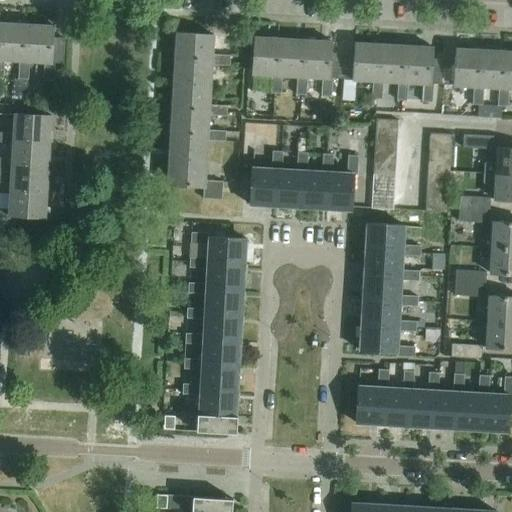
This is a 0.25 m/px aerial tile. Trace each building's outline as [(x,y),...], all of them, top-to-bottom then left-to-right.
[(2,23),(0,54),(0,61),(5,62),(19,63),(18,79),(29,80),(30,64),(26,63),(28,25),(2,23)] [(28,25),(26,63),(30,64),(45,64),(44,81),(54,81),(55,63),(64,63),(65,38),(53,38),(53,26),(28,25)] [(213,61),(213,65),(230,66),(230,56),(213,55),(214,35),(176,33),(175,58),(213,61)] [(256,37),(253,74),(274,75),(273,92),(283,93),(284,76),(280,75),(282,39),(256,37)] [(282,39),(280,75),(284,76),(299,77),(298,93),(308,94),(309,77),(305,77),(307,40),(286,39),(282,39)] [(307,40),(305,77),(309,77),(323,78),(322,95),(333,95),(334,78),(342,79),(344,54),(336,54),(332,53),(333,42),(311,40),(307,40)] [(344,54),(342,79),(349,79),(359,80),(375,81),(374,98),(384,98),(385,81),(381,81),(383,44),(361,43),(356,43),(355,55),(344,54)] [(383,44),(381,81),(385,81),(399,82),(398,99),(408,100),(409,83),(405,82),(407,46),(387,45),(383,44)] [(407,46),(405,82),(409,83),(425,83),(424,101),(434,101),(435,84),(443,84),(444,60),(436,59),(433,59),(434,47),(411,46),(407,46)] [(444,60),(443,84),(460,85),(475,86),(474,104),(485,104),(486,87),(482,87),(484,50),(462,49),(456,49),(456,60),(444,60)] [(484,50),(482,87),(486,87),(500,88),(499,105),(510,105),(511,88),(507,88),(509,52),(488,50),(484,50)] [(175,58),(173,84),(211,86),(211,90),(228,91),(229,81),(212,80),(213,65),(213,61),(175,58)] [(211,86),(173,84),(172,109),(210,111),(210,116),(227,117),(227,106),(210,105),(211,90),(211,86)] [(172,109),(171,135),(209,137),(209,141),(225,141),(226,132),(209,131),(210,116),(210,111),(172,109)] [(0,143),(13,144),(13,140),(50,142),(51,116),(15,114),(14,134),(0,133),(0,143)] [(376,132),(399,134),(399,120),(376,119),(376,132)] [(376,132),(375,143),(398,144),(399,134),(376,132)] [(432,132),(431,146),(454,147),(454,133),(432,132)] [(495,135),(465,134),(465,147),(494,148),(495,135)] [(171,135),(169,160),(207,162),(209,141),(209,137),(171,135)] [(12,165),(49,167),(50,142),(13,140),(13,144),(12,159),(0,158),(0,168),(12,169),(12,165)] [(375,143),(375,154),(398,155),(398,144),(375,143)] [(454,147),(431,146),(430,157),(453,158),(454,147)] [(485,173),(511,174),(511,148),(499,147),(498,163),(485,163),(485,173)] [(278,169),(284,170),(285,152),(275,152),(274,169),(253,168),(251,204),(276,206),(278,169)] [(276,206),(302,207),(304,171),(309,171),(310,153),(300,153),(299,170),(284,170),(278,169),(276,206)] [(304,171),(302,207),(327,208),(329,172),(335,172),(336,155),(325,154),(324,172),(309,171),(304,171)] [(375,154),(374,164),(397,165),(398,155),(375,154)] [(349,173),(335,172),(329,172),(327,208),(353,210),(355,174),(359,174),(360,156),(350,156),(349,173)] [(453,158),(430,157),(430,167),(452,168),(453,158)] [(207,162),(169,160),(168,186),(206,188),(205,199),(222,200),(223,182),(206,181),(207,162)] [(374,164),(373,175),(397,176),(397,165),(374,164)] [(11,191),(47,192),(49,167),(12,165),(12,169),(11,184),(0,183),(0,193),(11,194),(11,191)] [(452,168),(430,167),(429,178),(452,179),(452,168)] [(511,199),(511,174),(485,173),(484,184),(490,184),(490,181),(497,182),(496,199),(511,199)] [(373,175),(373,186),(396,188),(397,176),(373,175)] [(452,179),(429,178),(428,190),(451,191),(452,179)] [(373,186),(372,197),(395,198),(396,188),(373,186)] [(451,191),(428,190),(428,200),(450,202),(451,191)] [(11,191),(11,194),(10,210),(0,209),(0,219),(10,220),(10,216),(46,218),(47,192),(11,191)] [(461,196),(461,208),(491,210),(492,198),(461,196)] [(395,210),(395,198),(372,197),(372,209),(395,210)] [(450,202),(428,200),(427,211),(450,213),(450,202)] [(491,222),(491,210),(461,208),(460,221),(491,222)] [(494,246),(511,246),(511,222),(495,222),(494,246)] [(405,251),(405,256),(422,257),(422,246),(405,245),(406,225),(368,223),(367,249),(405,251)] [(208,262),(245,264),(246,238),(211,236),(211,233),(193,232),(192,243),(209,244),(208,259),(208,262)] [(45,241),(34,241),(33,262),(45,262),(45,241)] [(511,246),(494,246),(492,273),(511,273),(511,246)] [(367,249),(365,274),(403,276),(403,280),(420,281),(421,271),(404,270),(405,256),(405,251),(367,249)] [(243,289),(245,264),(208,262),(208,259),(191,258),(191,269),(207,270),(207,284),(206,287),(243,289)] [(457,282),(487,284),(488,271),(458,270),(457,282)] [(365,274),(364,300),(402,302),(402,306),(419,307),(420,296),(402,295),(403,280),(403,276),(365,274)] [(486,296),(487,284),(457,282),(456,295),(486,296)] [(242,314),(243,289),(206,287),(207,284),(190,283),(189,293),(206,294),(205,310),(205,312),(242,314)] [(489,320),(511,321),(511,296),(491,295),(489,320)] [(402,302),(364,300),(363,325),(401,327),(401,331),(418,332),(418,321),(401,320),(402,306),(402,302)] [(204,338),(240,340),(242,314),(205,312),(205,310),(188,309),(188,319),(205,320),(204,335),(204,338)] [(511,321),(489,320),(488,347),(511,347),(511,321)] [(401,327),(363,325),(361,351),(397,353),(397,356),(416,357),(417,347),(400,346),(401,331),(401,327)] [(428,328),(428,341),(440,341),(441,328),(428,328)] [(239,365),(240,340),(204,338),(204,335),(187,334),(186,344),(203,345),(202,360),(202,363),(239,365)] [(483,345),(451,344),(451,357),(482,358),(483,345)] [(201,388),(237,390),(239,365),(202,363),(202,360),(186,359),(185,369),(202,370),(201,386),(201,388)] [(384,387),(389,387),(390,369),(380,369),(379,386),(359,385),(357,422),(382,424),(384,387)] [(404,388),(389,387),(384,387),(382,424),(408,425),(410,388),(414,388),(415,371),(405,370),(404,388)] [(408,425),(433,427),(435,389),(440,390),(441,372),(430,372),(429,389),(414,388),(410,388),(408,425)] [(435,389),(433,427),(458,428),(460,391),(465,391),(466,374),(455,373),(454,391),(440,390),(435,389)] [(479,392),(465,391),(460,391),(458,428),(484,430),(486,392),(490,393),(491,375),(480,374),(479,392)] [(486,392),(484,430),(509,431),(511,395),(511,376),(506,376),(505,394),(490,393),(486,392)] [(199,414),(236,416),(237,390),(201,388),(201,386),(184,385),(183,395),(200,396),(199,414)] [(238,416),(236,416),(199,414),(198,414),(197,431),(237,433),(238,416)] [(176,416),(166,416),(165,429),(176,430),(176,416)] [(157,508),(167,509),(168,496),(158,495),(157,508)] [(232,511),(233,499),(193,496),(192,511),(232,511)] [(375,511),(376,504),(352,502),(351,511),(375,511)]
